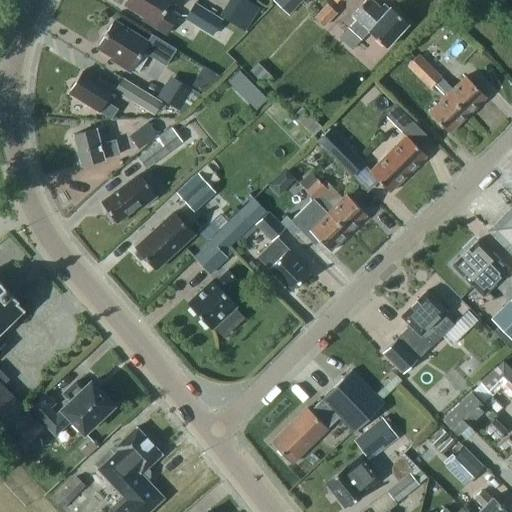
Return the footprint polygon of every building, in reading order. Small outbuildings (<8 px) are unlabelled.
[(143,19),(155,27),(166,34),(179,14),(168,7),(172,0),(171,0),(127,0),(125,4),(145,16),(143,19)] [(260,7),(247,0),(228,0),(219,16),(245,31),(260,7)] [(273,0),(289,15),(303,0),(273,0)] [(388,9),(383,4),(380,8),(371,0),(365,0),(352,15),(356,19),(340,37),(353,49),(369,32),(386,48),(408,24),(390,7),(388,9)] [(184,19),(212,37),(223,20),(195,3),(184,19)] [(314,17),(324,27),(337,13),(327,4),(314,17)] [(148,42),(114,21),(97,48),(118,61),(117,64),(130,72),(142,51),(151,57),(164,65),(171,55),(157,47),(156,48),(148,42)] [(444,58),(430,44),(413,60),(436,83),(441,78),(432,69),(444,58)] [(436,83),(413,60),(407,66),(430,89),(436,83)] [(264,85),(272,77),(257,63),(250,71),(264,85)] [(198,83),(212,91),(223,73),(209,64),(198,83)] [(230,79),(238,88),(248,78),(240,69),(230,79)] [(69,94),(98,112),(98,111),(112,120),(118,109),(105,101),(113,88),(84,70),(69,94)] [(192,89),(170,76),(157,97),(179,110),(192,89)] [(447,94),(467,115),(486,97),(465,76),(452,89),(441,78),(436,83),(447,94)] [(114,91),(154,115),(162,102),(122,78),(114,91)] [(449,133),(467,115),(447,94),(428,112),(449,133)] [(408,118),(394,104),(384,114),(398,128),(408,118)] [(293,117),(312,137),(321,128),(301,108),(293,117)] [(157,134),(148,122),(138,129),(148,142),(157,134)] [(73,134),(81,165),(103,159),(103,158),(119,154),(115,140),(99,144),(95,128),(73,134)] [(138,158),(147,169),(182,142),(171,128),(155,140),(158,143),(138,158)] [(365,163),(330,128),(317,141),(351,176),(365,163)] [(398,142),(387,153),(408,174),(426,156),(405,135),(398,142)] [(389,192),(408,174),(387,153),(369,171),(389,192)] [(277,176),(287,187),(295,179),(285,169),(277,176)] [(177,193),(194,212),(215,193),(198,174),(177,193)] [(128,183),(127,182),(101,201),(117,222),(142,203),(144,207),(154,199),(137,176),(128,183)] [(332,187),(329,184),(325,188),(316,179),(305,190),(317,202),(332,187)] [(346,194),(342,198),(331,188),(317,202),(327,212),(348,233),(366,215),(346,194)] [(224,254),(252,227),(254,225),(267,212),(253,197),(238,212),(210,240),(224,254)] [(317,239),(330,251),(348,233),(327,212),(317,202),(313,198),(290,221),(299,229),(312,243),(317,239)] [(511,254),(511,205),(487,230),(511,254)] [(140,260),(145,258),(156,269),(194,234),(174,212),(160,225),(159,224),(135,247),(137,249),(135,255),(140,260)] [(207,239),(227,220),(220,212),(200,232),(207,239)] [(254,225),(272,243),(277,238),(285,230),(267,212),(254,225)] [(290,221),(286,216),(281,222),(293,235),(299,229),(290,221)] [(277,238),(272,243),(257,258),(290,291),(308,273),(287,251),(288,250),(277,238)] [(452,265),(471,285),(482,296),(508,271),(497,260),(478,240),(452,265)] [(194,257),(210,274),(227,258),(210,241),(194,257)] [(187,303),(211,329),(236,306),(223,292),(236,280),(227,270),(214,282),(212,280),(187,303)] [(0,435),(16,452),(42,427),(0,384),(0,382),(3,380),(0,376),(0,348),(4,345),(0,340),(0,332),(24,310),(16,302),(18,301),(0,282),(0,435)] [(426,290),(400,316),(410,325),(382,352),(403,373),(430,346),(431,346),(453,324),(443,313),(446,310),(426,290)] [(511,299),(503,308),(511,316),(511,299)] [(511,369),(503,361),(481,384),(491,394),(500,385),(511,397),(511,369)] [(321,399),(353,432),(383,403),(351,370),(321,399)] [(70,401),(56,415),(49,408),(54,403),(45,392),(29,408),(55,435),(71,419),(84,433),(113,405),(110,403),(111,400),(104,394),(102,393),(91,382),(84,389),(76,381),(63,393),(70,401)] [(441,420),(456,436),(459,434),(464,439),(473,430),(469,425),(487,409),(471,392),(441,420)] [(307,408),(284,430),(301,448),(324,426),(307,408)] [(353,440),(369,461),(398,438),(382,418),(353,440)] [(499,437),(506,430),(494,419),(488,426),(499,437)] [(118,450),(126,459),(140,474),(162,454),(136,427),(114,448),(117,451),(118,450)] [(429,440),(434,446),(447,434),(441,428),(429,440)] [(301,448),(284,430),(261,452),(289,481),(299,471),(289,460),(301,448)] [(448,435),(436,448),(441,453),(454,441),(448,435)] [(86,457),(97,447),(91,441),(80,451),(86,457)] [(118,450),(117,451),(114,448),(113,447),(94,465),(97,469),(123,497),(144,478),(140,474),(126,459),(118,450)] [(484,467),(464,447),(445,467),(465,487),(484,467)] [(344,507),(379,479),(369,466),(361,456),(360,456),(359,456),(357,458),(325,482),(344,507)] [(386,491),(395,503),(418,485),(409,473),(386,491)] [(85,484),(77,476),(53,501),(62,509),(85,484)] [(148,511),(163,498),(144,478),(123,497),(114,506),(110,510),(111,511),(148,511)] [(483,506),(477,511),(506,511),(492,498),(491,499),(482,490),(475,498),(483,506)]
